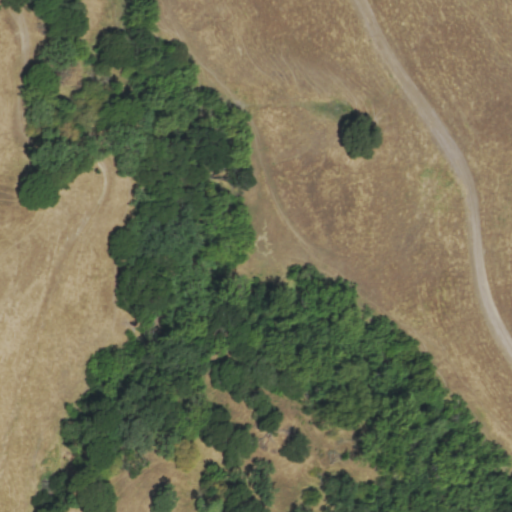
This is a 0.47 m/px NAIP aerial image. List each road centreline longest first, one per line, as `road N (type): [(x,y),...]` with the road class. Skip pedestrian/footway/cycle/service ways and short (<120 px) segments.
road 1 (track): [(14,0),(25,39),(20,135),(62,141),(93,157),(104,179),(95,224),(67,247),(22,374),(0,481)]
road 2 (track): [(511,358),(481,291),(469,186),(453,141),(357,0)]
